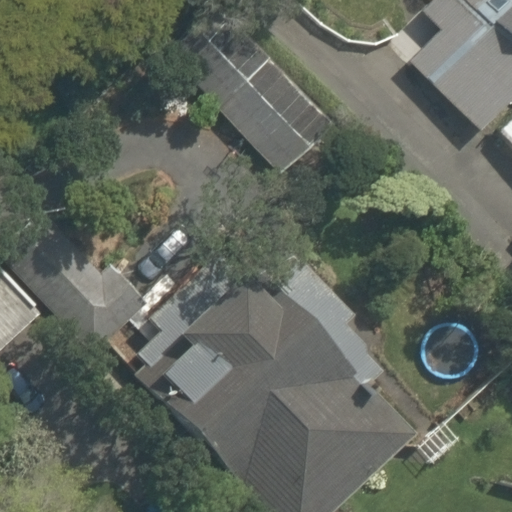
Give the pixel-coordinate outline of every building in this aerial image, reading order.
[(511,0),(419,0),(415,4),(438,29),(405,61),(472,132),(511,94),(511,0)] [(266,51),(205,104),(266,173),(327,119),(266,51)] [(511,117),(498,131),(511,145),(511,117)] [(187,287),(116,348),(257,511),(333,511),(414,442),(365,385),(386,368),(278,243),(204,306),(187,287)] [(0,348),(40,313),(1,268),(0,268),(0,348)]
